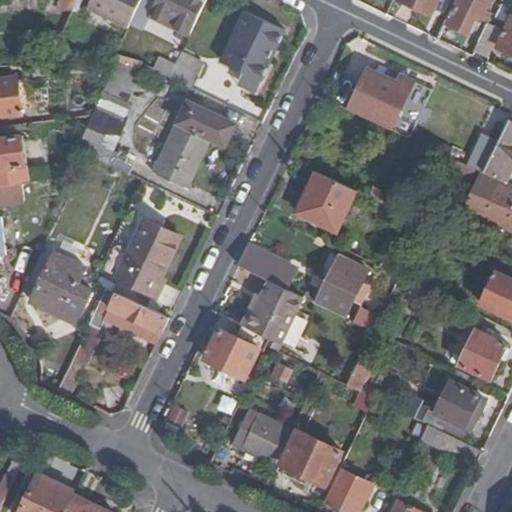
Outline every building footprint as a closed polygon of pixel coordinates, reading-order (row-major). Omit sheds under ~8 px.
[(50,0),(47,10),(77,7),(80,0),(50,0)] [(95,0),(92,7),(132,27),(145,0),(95,0)] [(159,0),(152,16),(192,35),(208,0),(159,0)] [(412,0),(434,10),(438,0),(412,0)] [(486,17),(494,0),(462,0),(453,18),(474,28),(480,15),(486,17)] [(265,78),(288,30),(250,11),(227,59),(265,78)] [(491,59),(504,31),(489,24),(477,51),(491,59)] [(511,26),(503,47),(511,51),(511,26)] [(151,51),(143,68),(170,75),(172,75),(177,63),(151,51)] [(172,75),(195,87),(206,63),(183,52),(177,63),(172,75)] [(242,82),(246,69),(225,62),(220,74),(242,82)] [(395,129),(402,113),(417,83),(403,76),(399,81),(371,68),(352,108),(395,129)] [(114,75),(81,147),(129,172),(136,158),(115,148),(135,103),(131,101),(137,87),(114,75)] [(0,114),(24,112),(20,76),(0,78),(0,114)] [(187,111),(235,135),(241,122),(193,99),(187,111)] [(230,144),(235,135),(187,111),(159,169),(191,185),(215,137),(230,144)] [(511,118),(501,143),(487,173),(506,183),(511,168),(511,118)] [(0,185),(14,184),(21,183),(19,166),(28,165),(25,136),(0,138),(0,185)] [(487,173),(501,143),(487,136),(473,167),(487,173)] [(341,231),(359,191),(321,172),(303,212),(341,231)] [(0,200),(16,199),(14,184),(0,185),(0,200)] [(511,213),(511,191),(498,184),(489,203),(511,213)] [(120,278),(122,278),(154,294),(160,298),(169,281),(163,277),(184,237),(149,219),(120,278)] [(296,269),(251,245),(241,265),(272,280),(287,288),(296,269)] [(320,304),(348,317),(371,269),(344,255),(320,304)] [(76,286),(85,272),(54,258),(31,305),(76,327),(92,293),(76,286)] [(511,318),(511,277),(502,273),(485,305),(511,318)] [(122,278),(117,290),(149,305),(154,294),(122,278)] [(305,297),(287,288),(272,280),(264,298),(258,310),(252,308),(244,324),(272,339),(282,344),(305,297)] [(110,286),(73,363),(85,368),(104,330),(102,327),(109,313),(125,320),(127,315),(164,333),(172,317),(149,305),(117,290),(110,286)] [(259,295),(252,308),(258,310),(264,298),(259,295)] [(358,323),(376,331),(381,320),(364,311),(358,323)] [(262,347),(267,351),(269,347),(272,339),(244,324),(238,336),(223,328),(208,360),(248,379),(262,347)] [(461,365),(492,380),(510,344),(479,329),(461,365)] [(295,372),(301,362),(282,353),(277,363),(295,372)] [(375,369),(361,362),(349,386),(363,393),(375,369)] [(73,363),(60,390),(72,395),(85,368),(73,363)] [(295,372),(277,363),(270,379),(288,388),(295,372)] [(468,427),(483,397),(454,383),(440,413),(468,427)] [(167,420),(184,427),(192,409),(174,402),(167,420)] [(245,448),(277,463),(294,431),(252,410),(241,432),(250,436),(245,448)] [(477,467),(484,452),(430,425),(423,440),(477,467)] [(328,485),(344,453),(302,432),(285,464),(328,485)] [(361,511),(375,485),(343,469),(327,501),(348,511),(361,511)] [(66,511),(75,495),(76,492),(42,475),(23,511),(66,511)] [(0,511),(1,511),(12,488),(0,482),(0,511)] [(110,511),(75,495),(66,511),(110,511)] [(424,511),(401,500),(395,511),(424,511)]
